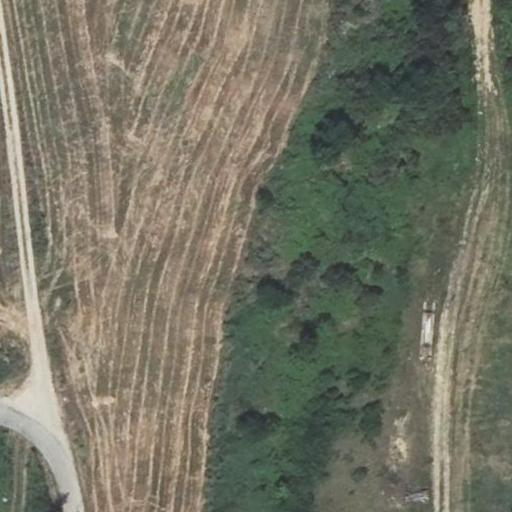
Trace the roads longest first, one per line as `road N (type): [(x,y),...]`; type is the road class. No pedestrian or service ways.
road 1 (track): [(38,431),(40,365),(0,43)]
road 2 (unclassified): [(0,414),(38,431),(57,455),(73,511)]
